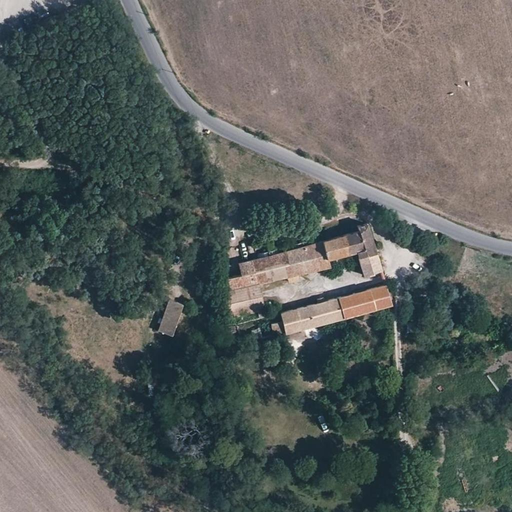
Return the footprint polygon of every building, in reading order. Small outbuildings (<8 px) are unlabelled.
[(383,272),(368,225),(358,227),(359,232),(345,235),(351,256),(357,254),(363,277),(383,272)] [(329,262),(351,256),(345,235),(228,267),(228,291),(259,284),(331,269),(329,262)] [(259,284),(228,291),(224,291),(228,318),(265,311),(259,284)] [(388,293),(386,287),(298,310),(281,315),(283,324),(271,326),(274,338),(286,335),(392,307),(388,293)] [(170,300),(159,333),(173,338),(185,305),(170,300)] [(304,378),(307,388),(317,386),(315,376),(304,378)] [(481,465),(488,461),(484,454),(477,457),(481,465)]
